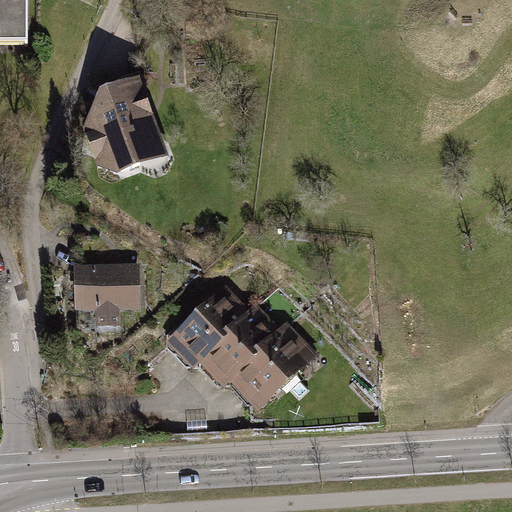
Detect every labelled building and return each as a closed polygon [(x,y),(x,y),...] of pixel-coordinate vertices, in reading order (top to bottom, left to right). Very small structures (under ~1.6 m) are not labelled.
[(0,0),(0,41),(29,41),(28,0),(0,0)] [(114,175),(168,156),(139,77),(129,81),(95,93),(80,133),(96,168),(114,175)] [(122,265),(73,266),(75,314),(94,313),(95,329),(119,328),(119,313),(139,313),(137,264),(122,265)] [(190,370),(198,363),(249,312),(223,286),(164,344),(190,370)] [(257,305),(249,312),(198,363),(204,370),(222,388),(228,383),(282,330),(257,305)] [(289,323),(282,330),(228,383),(232,386),(259,414),(320,355),(289,323)]
